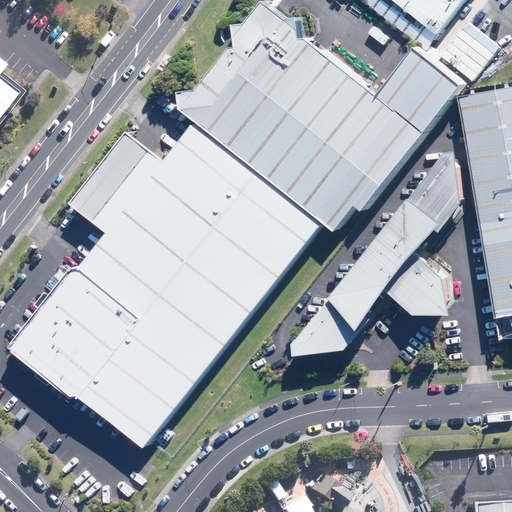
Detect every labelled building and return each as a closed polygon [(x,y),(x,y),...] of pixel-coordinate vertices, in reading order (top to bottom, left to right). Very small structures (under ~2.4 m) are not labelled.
[(187,107),(342,229),(362,204),(370,209),(469,83),(422,46),(403,70),(384,94),(312,37),(306,37),(304,16),(290,17),(269,0),(252,23),(240,24),(241,45),(236,46),(205,87),(186,90),(187,107)] [(400,0),(441,32),(467,0),(400,0)] [(0,75),(8,65),(0,58),(0,116),(16,96),(0,83),(0,75)] [(507,322),(511,320),(511,93),(477,99),(466,112),(473,149),(484,204),(507,322)] [(89,392),(151,443),(325,227),(199,123),(172,160),(158,149),(148,162),(136,176),(123,192),(111,207),(101,219),(114,228),(88,264),(81,263),(18,344),(81,393),(89,392)] [(80,202),(101,219),(111,207),(123,192),(136,176),(148,162),(158,149),(135,130),(80,202)] [(451,150),(414,196),(453,220),(470,200),(465,148),(451,150)] [(424,251),(453,220),(414,196),(374,247),(406,271),(424,251)] [(337,294),(369,328),(394,289),(406,271),(374,247),(337,294)] [(406,271),(394,289),(421,312),(461,312),(452,271),(424,251),(406,271)] [(353,348),(369,328),(337,294),(301,340),(303,353),(353,348)] [(351,495),(324,475),(314,489),(340,509),(351,495)] [(511,511),(511,501),(468,505),(468,511),(511,511)]
